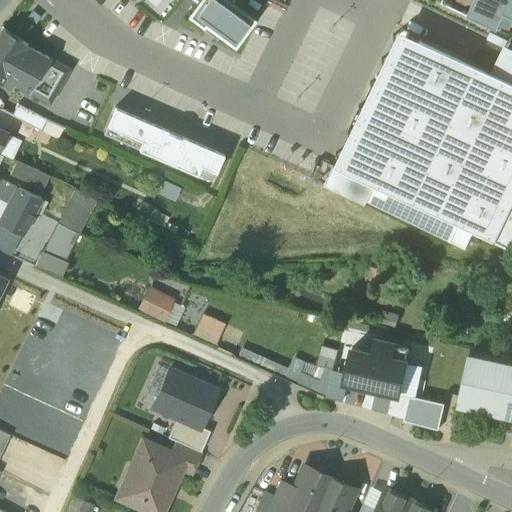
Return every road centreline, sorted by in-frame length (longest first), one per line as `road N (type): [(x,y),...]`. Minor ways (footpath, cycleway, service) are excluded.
road 1 (residential): [(305,423),(354,429),(511,500)]
road 2 (residential): [(153,330),(119,368),(53,511)]
road 3 (residential): [(153,330),(273,382),(305,423)]
road 4 (residential): [(0,256),(153,330)]
road 5 (residential): [(209,511),(253,446),(305,423)]
